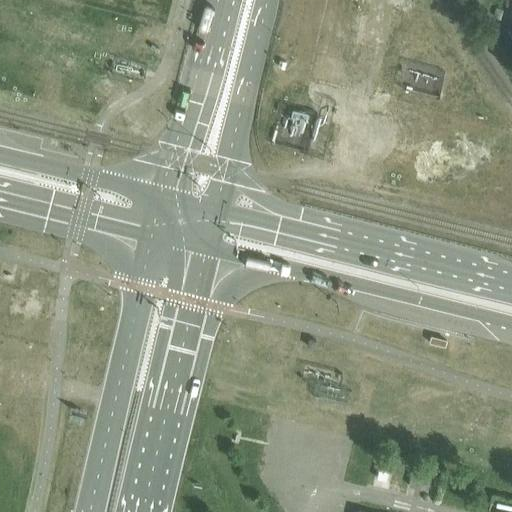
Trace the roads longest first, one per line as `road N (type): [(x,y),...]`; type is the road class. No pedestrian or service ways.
road 1 (secondary): [(204,249),(511,326)]
road 2 (secondary): [(511,285),(214,208)]
road 3 (secondary): [(156,238),(89,511)]
road 4 (secondary): [(140,511),(204,249)]
road 5 (tertiary): [(214,208),(267,0)]
road 6 (tertiary): [(220,0),(167,196)]
road 7 (secondary): [(167,196),(0,154)]
road 8 (secondary): [(0,198),(156,238)]
